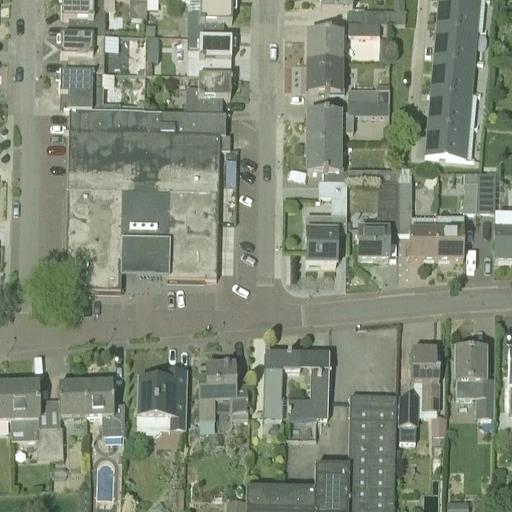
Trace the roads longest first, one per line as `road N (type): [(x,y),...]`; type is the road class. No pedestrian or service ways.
road 1 (residential): [(23,341),(26,0)]
road 2 (residential): [(266,319),(268,0)]
road 3 (residential): [(266,319),(511,298)]
road 4 (residential): [(23,341),(266,319)]
